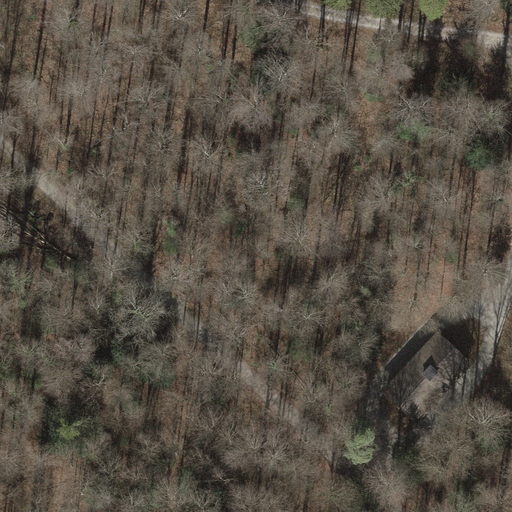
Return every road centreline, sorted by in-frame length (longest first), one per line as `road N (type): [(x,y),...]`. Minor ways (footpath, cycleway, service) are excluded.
road 1 (track): [(0,141),(363,478)]
road 2 (track): [(363,478),(471,380),(511,281)]
road 3 (track): [(373,470),(371,408),(379,382),(439,319),(509,291)]
road 4 (track): [(276,0),(511,40)]
